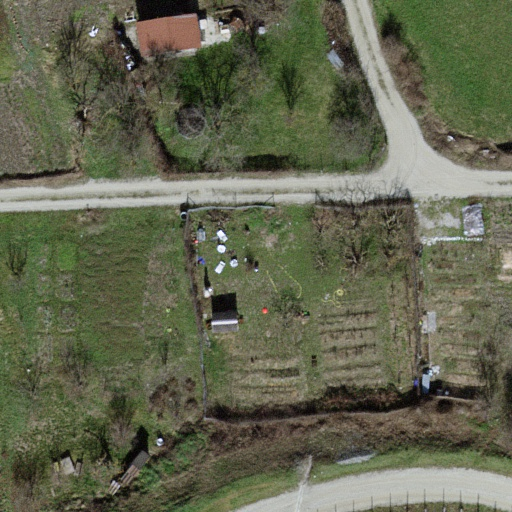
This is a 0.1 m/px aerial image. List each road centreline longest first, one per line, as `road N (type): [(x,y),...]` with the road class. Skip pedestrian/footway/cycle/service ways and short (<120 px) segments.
road 1 (track): [(0,202),(511,188)]
road 2 (track): [(353,0),(423,196)]
road 3 (track): [(511,497),(353,498),(319,511)]
